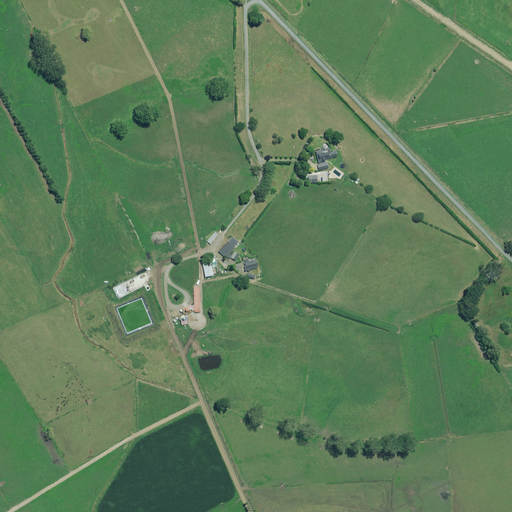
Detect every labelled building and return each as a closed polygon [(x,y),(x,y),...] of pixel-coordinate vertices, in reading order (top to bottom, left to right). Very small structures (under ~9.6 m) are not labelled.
[(331,158),(328,147),(315,151),(318,164),(317,164),(318,170),(328,168),(326,159),(331,158)] [(231,255),(229,253),(239,242),(233,237),(231,235),(228,238),(230,239),(226,244),(219,252),(225,257),(226,256),(228,258),(231,255)] [(245,271),(247,271),(247,272),(250,271),(250,270),(257,267),(255,260),(250,261),(249,258),(243,259),(245,266),(244,266),(245,271)] [(213,275),(213,274),(216,274),(215,268),(212,269),(211,266),(207,267),(207,264),(202,265),(205,277),(213,275)] [(144,278),(142,275),(115,289),(118,296),(147,281),(146,278),(144,278)] [(194,287),(194,305),(185,308),(186,311),(191,310),(192,312),(194,311),(194,312),(200,312),(199,287),(194,287)] [(144,300),(143,297),(142,297),(128,303),(115,307),(126,335),(153,324),(144,300)]
